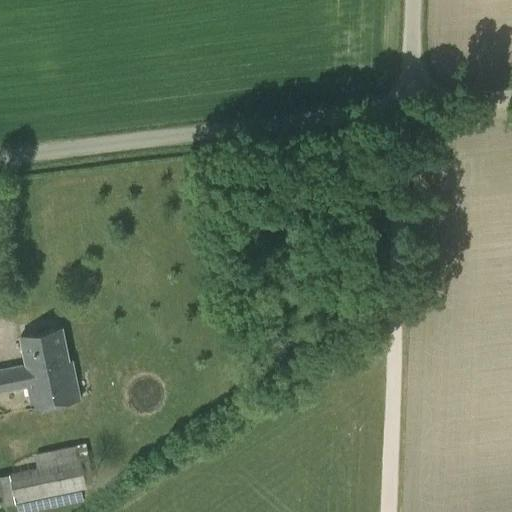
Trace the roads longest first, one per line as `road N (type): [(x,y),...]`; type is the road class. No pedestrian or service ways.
road 1 (unclassified): [(0,158),(411,106)]
road 2 (track): [(400,108),(388,511)]
